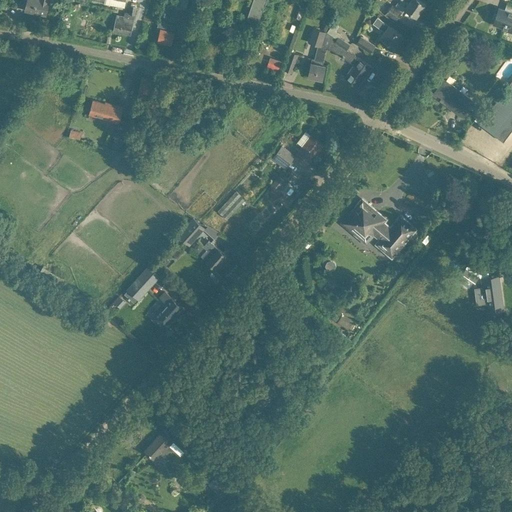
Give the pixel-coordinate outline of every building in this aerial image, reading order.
[(27,0),(25,11),(46,15),(49,0),(27,0)] [(188,0),(177,0),(176,10),(185,13),(188,0)] [(266,0),(253,0),(247,20),(258,24),(266,0)] [(425,4),(419,0),(405,0),(409,2),(405,8),(416,17),(425,4)] [(511,3),(507,1),(505,10),(499,8),(493,24),(503,28),(502,29),(511,32),(511,3)] [(402,12),(393,5),(387,13),(396,20),(402,12)] [(117,15),(116,21),(113,30),(131,35),(133,25),(137,7),(131,6),(129,13),(125,12),(124,16),(117,15)] [(185,14),(171,11),(169,21),(183,24),(185,14)] [(403,36),(379,18),(377,17),(373,23),(384,32),(380,37),(394,47),(403,36)] [(175,26),(158,22),(157,28),(161,29),(158,41),(171,44),(175,26)] [(310,67),(307,76),(323,80),(325,70),(317,68),(318,60),(323,46),(321,46),(326,32),(314,28),(313,31),(309,43),(316,45),(318,46),(315,59),(312,58),(311,62),(310,67)] [(318,60),(317,68),(325,70),(326,65),(323,65),(326,48),(331,50),(331,49),(353,65),(345,77),(358,87),(372,67),(358,57),(355,55),(352,53),(347,49),(350,45),(338,37),(336,39),(326,32),(321,46),(323,46),(318,60)] [(346,33),(343,37),(353,43),(356,38),(346,33)] [(371,53),(373,49),(375,47),(361,37),(356,43),(371,53)] [(289,61),(286,71),(292,73),(295,63),(296,59),(298,54),(292,52),(290,57),(289,61)] [(142,78),(139,87),(138,93),(154,96),(158,81),(142,78)] [(444,79),(433,94),(440,99),(439,99),(442,101),(444,99),(447,102),(446,104),(462,115),(473,101),(464,94),(444,79)] [(511,79),(483,119),(479,123),(503,141),(511,129),(511,79)] [(121,149),(123,141),(129,120),(121,118),(123,107),(109,103),(109,105),(93,100),(89,114),(119,123),(112,147),(121,149)] [(479,123),(483,119),(478,115),(475,120),(479,123)] [(75,131),(86,133),(87,127),(77,125),(75,131)] [(71,130),(69,137),(80,140),(82,133),(71,130)] [(311,134),(311,135),(306,131),(297,142),(302,146),(296,153),(309,163),(317,153),(316,152),(322,144),(323,144),(311,134)] [(295,156),(282,146),(272,158),(285,168),(295,156)] [(288,183),(279,176),(271,186),(280,193),(288,183)] [(342,223),(350,229),(351,230),(352,228),(358,234),(357,235),(366,243),(374,234),(381,239),(377,244),(392,257),(416,229),(400,216),(390,228),(383,222),(386,219),(378,212),(376,213),(370,208),(371,207),(362,199),(342,223)] [(190,222),(178,235),(189,245),(201,233),(205,229),(194,218),(190,222)] [(206,249),(201,255),(215,268),(216,268),(218,268),(222,265),(221,263),(227,256),(209,240),(203,246),(206,249)] [(171,261),(162,253),(152,264),(160,272),(171,261)] [(64,279),(43,266),(38,275),(59,288),(64,279)] [(149,266),(128,289),(129,289),(138,298),(159,275),(149,266)] [(463,274),(458,280),(469,288),(474,281),(475,282),(479,275),(467,267),(462,273),(463,274)] [(483,288),(475,289),(477,305),(487,303),(488,311),(493,310),(503,309),(499,276),(482,278),(483,288)] [(162,308),(153,318),(164,327),(173,318),(172,317),(181,306),(165,292),(160,298),(167,304),(163,309),(162,308)] [(271,378),(283,389),(290,382),(278,371),(271,378)] [(248,399),(260,410),(274,394),(262,383),(260,385),(261,386),(248,399)] [(163,430),(145,450),(152,457),(158,462),(168,452),(165,449),(174,439),(171,436),(163,430)] [(175,440),(175,441),(186,451),(188,449),(190,451),(194,447),(192,445),(181,435),(175,440)] [(220,474),(209,485),(217,492),(228,481),(220,474)] [(495,488),(487,488),(487,498),(495,498),(495,488)]
